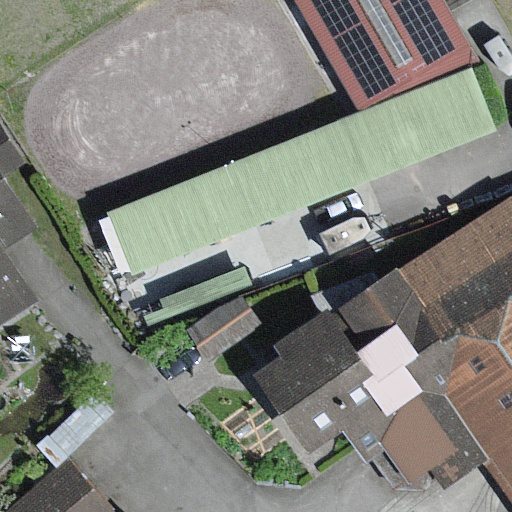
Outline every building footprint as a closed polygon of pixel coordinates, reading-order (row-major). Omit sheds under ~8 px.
[(453,62),(415,0),(288,0),(357,118),(453,62)] [(511,229),(500,207),(391,269),(444,362),(511,323),(511,229)] [(0,312),(37,288),(0,231),(0,312)] [(511,334),(435,383),(511,503),(511,334)] [(0,511),(101,511),(49,451),(0,492),(0,511)]
